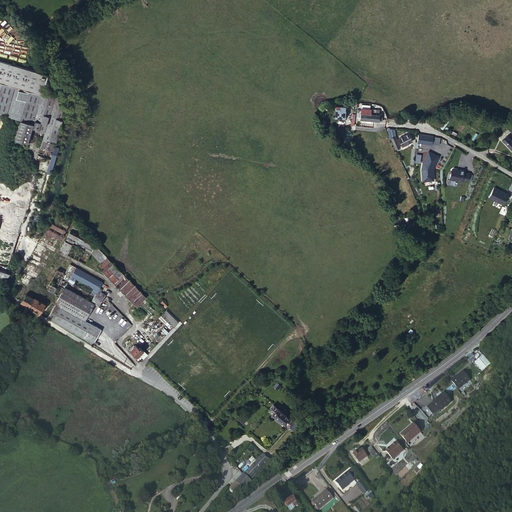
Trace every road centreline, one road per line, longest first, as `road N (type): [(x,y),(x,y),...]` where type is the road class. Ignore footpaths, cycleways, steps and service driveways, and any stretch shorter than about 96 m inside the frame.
road 1 (residential): [(205,511),(228,475),(196,420),(169,394),(0,290)]
road 2 (secondary): [(511,308),(471,350),(244,511)]
road 3 (residential): [(394,123),(430,128),(511,175)]
